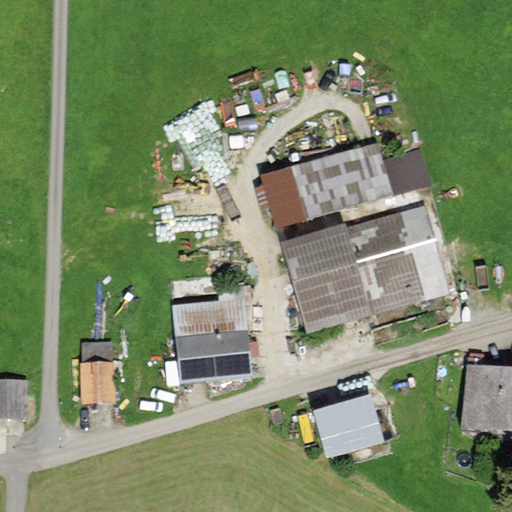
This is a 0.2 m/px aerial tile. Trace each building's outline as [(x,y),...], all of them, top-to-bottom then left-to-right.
[(378,146),(292,174),(309,229),(433,190),(420,149),(383,161),(378,146)] [(278,251),(305,341),(425,305),(398,215),(278,251)] [(171,309),(179,386),(251,378),(243,301),(171,309)] [(79,365),(79,410),(115,411),(116,365),(79,365)] [(511,372),(469,369),(462,439),(511,443),(511,372)] [(28,384),(0,382),(0,422),(27,424),(28,384)] [(367,400),(311,416),(325,465),(381,449),(367,400)]
